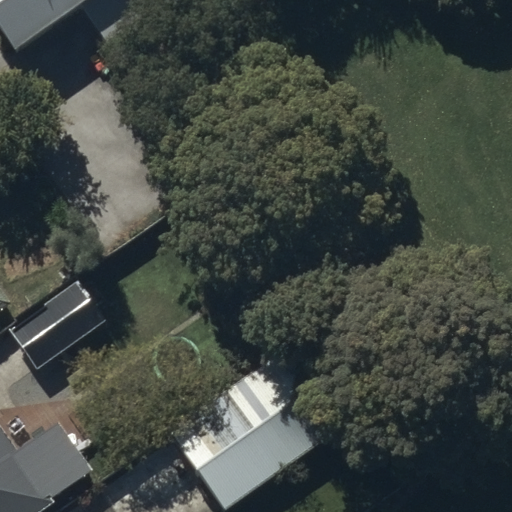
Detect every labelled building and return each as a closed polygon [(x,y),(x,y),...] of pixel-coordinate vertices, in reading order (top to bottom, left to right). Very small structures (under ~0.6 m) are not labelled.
[(0,0),(0,30),(2,34),(15,53),(83,8),(115,53),(183,6),(178,0),(0,0)] [(0,137),(0,171),(16,161),(0,137)] [(73,274),(6,325),(37,367),(105,317),(73,274)] [(296,334),(164,425),(223,510),(355,418),(296,334)] [(0,426),(0,511),(35,511),(95,472),(55,413),(11,443),(0,426)]
